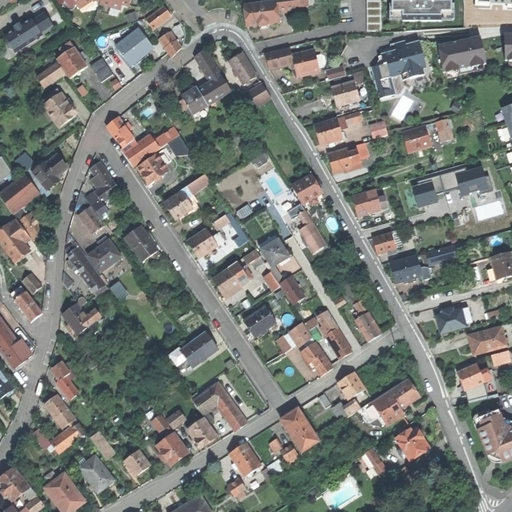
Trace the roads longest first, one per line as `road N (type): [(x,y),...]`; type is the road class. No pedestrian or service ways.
road 1 (residential): [(233,32),(407,329)]
road 2 (residential): [(92,133),(65,205),(54,311),(30,397),(0,460)]
road 3 (residential): [(92,133),(283,409)]
road 4 (residential): [(407,329),(482,511)]
road 5 (residential): [(118,511),(283,409)]
road 6 (residential): [(213,32),(108,111),(92,133)]
road 7 (residential): [(283,409),(407,329)]
